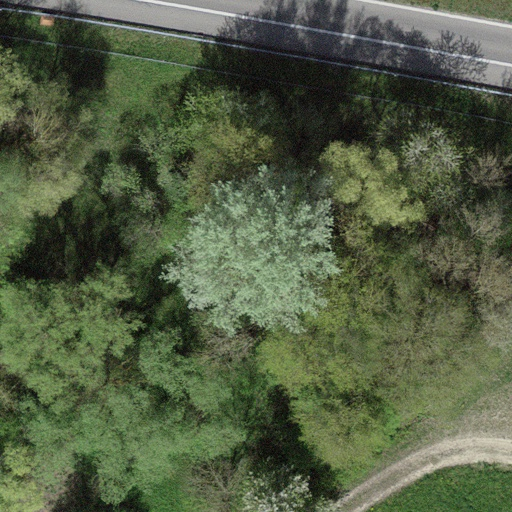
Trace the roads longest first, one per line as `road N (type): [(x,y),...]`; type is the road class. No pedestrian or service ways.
road 1 (motorway): [(244,0),(511,46)]
road 2 (track): [(511,457),(490,453),(400,472),(337,511)]
